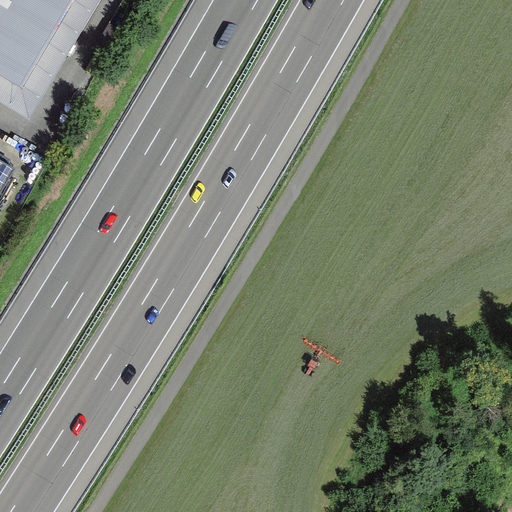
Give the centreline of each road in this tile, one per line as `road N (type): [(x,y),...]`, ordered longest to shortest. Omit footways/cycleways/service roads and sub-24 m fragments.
road 1 (motorway): [(23,511),(334,0)]
road 2 (motorway): [(246,0),(0,407)]
